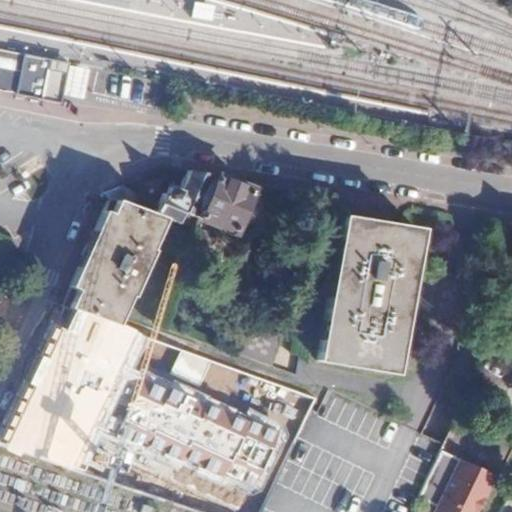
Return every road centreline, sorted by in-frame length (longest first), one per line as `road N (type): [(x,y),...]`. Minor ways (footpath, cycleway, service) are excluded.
road 1 (unclassified): [(511,207),(152,141)]
road 2 (residential): [(0,378),(57,220)]
road 3 (residential): [(152,141),(89,145),(57,220)]
